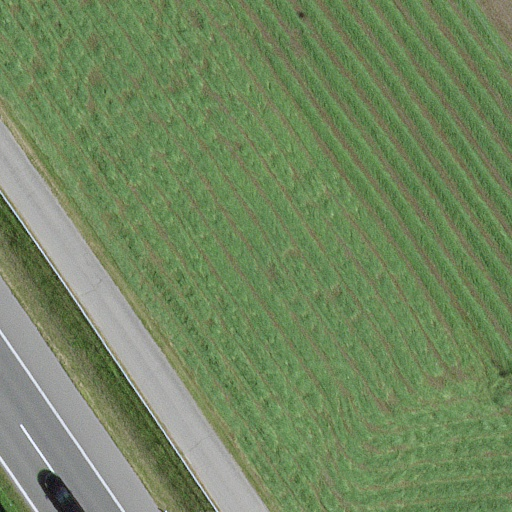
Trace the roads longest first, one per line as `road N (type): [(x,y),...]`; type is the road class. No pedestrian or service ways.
road 1 (unclassified): [(0,153),(247,511)]
road 2 (motorway): [(81,511),(0,393)]
